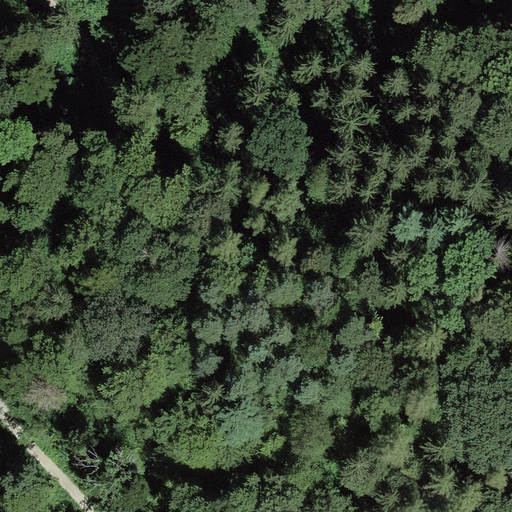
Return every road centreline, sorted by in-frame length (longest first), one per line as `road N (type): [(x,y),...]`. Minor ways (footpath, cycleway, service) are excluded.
road 1 (track): [(52,0),(84,30),(102,88),(98,134),(0,253)]
road 2 (track): [(0,408),(88,511)]
